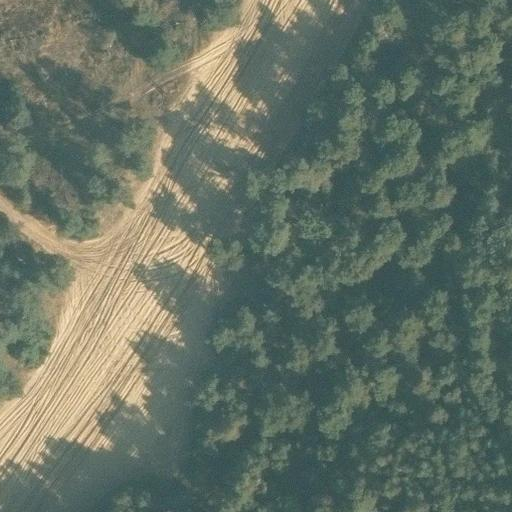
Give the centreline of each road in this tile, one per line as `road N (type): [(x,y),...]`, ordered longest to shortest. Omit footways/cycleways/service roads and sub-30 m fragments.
road 1 (track): [(284,0),(109,274)]
road 2 (track): [(0,192),(253,376)]
